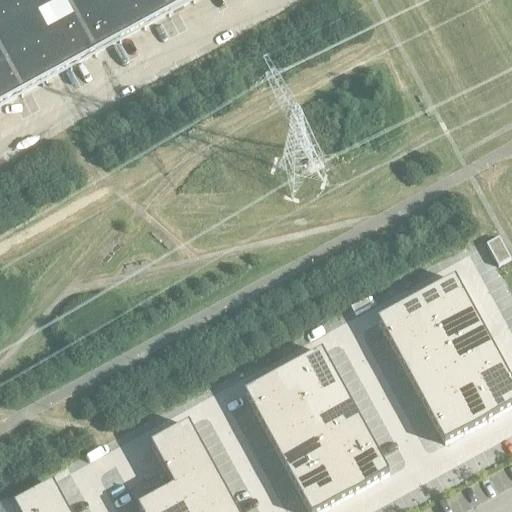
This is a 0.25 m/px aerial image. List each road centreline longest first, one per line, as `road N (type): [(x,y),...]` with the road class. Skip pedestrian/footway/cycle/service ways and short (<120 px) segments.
road 1 (unclassified): [(0,142),(269,0)]
road 2 (unknown): [(379,511),(511,440)]
